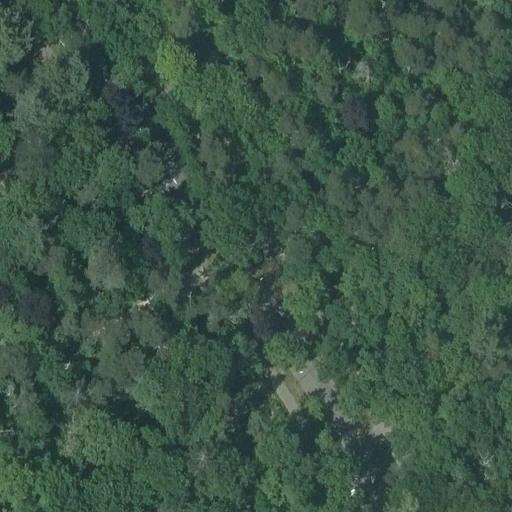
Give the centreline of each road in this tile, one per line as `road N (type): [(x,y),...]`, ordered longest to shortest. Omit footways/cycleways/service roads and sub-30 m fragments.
road 1 (tertiary): [(364,511),(349,448),(319,391),(50,0)]
road 2 (track): [(0,357),(268,215),(511,56)]
road 3 (unknown): [(511,139),(339,249),(307,253),(268,215),(113,0)]
